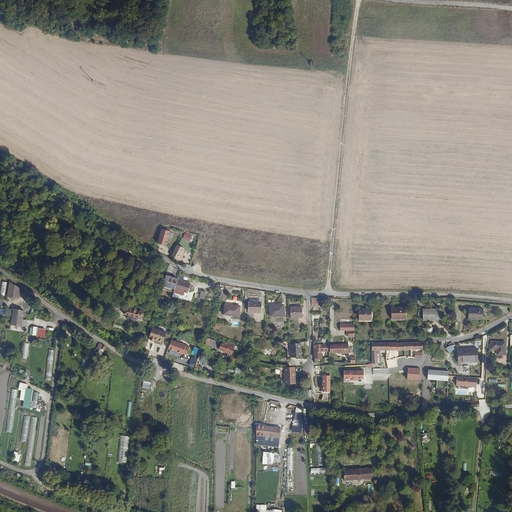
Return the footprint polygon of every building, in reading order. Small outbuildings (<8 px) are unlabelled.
[(160,226),(157,237),(165,239),(168,229),(160,226)] [(192,235),(185,233),(183,239),(189,241),(192,235)] [(170,256),(177,259),(181,253),(180,252),(182,247),(178,245),(176,249),(175,250),(173,249),(170,256)] [(177,278),(166,275),(162,285),(174,289),(174,287),(177,278)] [(177,278),(174,287),(187,291),(190,282),(177,278)] [(9,280),(7,296),(18,297),(20,287),(9,280)] [(216,295),(221,297),(225,284),(220,283),(216,295)] [(196,286),(193,296),(204,299),(206,288),(196,286)] [(119,302),(115,299),(113,304),(115,305),(116,305),(122,308),(124,304),(119,302)] [(249,301),(249,303),(249,307),(249,311),(261,310),(261,301),(249,301)] [(284,303),(270,304),(270,315),(284,314),(284,303)] [(223,304),(223,315),(238,316),(239,306),(223,304)] [(483,304),(469,305),(469,316),(483,316),(483,304)] [(404,305),(389,306),(390,317),(404,317),(404,305)] [(301,306),(290,306),(290,317),(302,316),(301,306)] [(125,307),(123,313),(142,319),(144,313),(144,312),(140,310),(139,311),(137,311),(137,309),(136,308),(135,307),(134,307),(132,308),(132,309),(125,307)] [(12,308),(10,323),(20,325),(22,309),(12,308)] [(370,308),(357,308),(358,321),(370,320),(370,308)] [(439,308),(421,308),(421,319),(440,318),(440,310),(439,308)] [(166,333),(152,328),(147,342),(161,347),(166,333)] [(205,343),(232,354),(234,347),(233,347),(207,337),(205,343)] [(490,340),(490,347),(496,348),(496,353),(503,353),(504,344),(504,340),(490,340)] [(95,350),(101,354),(106,346),(99,342),(95,350)] [(290,342),(291,356),(301,356),(301,353),(301,342),(290,342)] [(371,342),(371,358),(376,358),(375,353),(378,353),(378,349),(386,349),(386,342),(371,342)] [(23,344),(16,343),(14,360),(20,361),(23,344)] [(347,344),(328,344),(328,350),(329,352),(341,351),(341,353),(348,352),(347,344)] [(240,349),(238,356),(245,358),(246,351),(240,349)] [(459,350),(460,364),(480,363),(479,349),(459,350)] [(388,368),(398,366),(396,358),(387,361),(388,368)] [(293,366),(283,367),(284,384),(295,383),(295,376),(294,372),(293,372),(293,366)] [(408,368),(408,379),(420,381),(421,369),(408,368)] [(451,371),(429,370),(428,379),(438,380),(438,389),(445,390),(445,381),(450,382),(451,371)] [(365,371),(344,371),(344,379),(352,379),(352,381),(359,381),(359,380),(365,380),(365,371)] [(478,377),(458,376),(457,386),(458,386),(458,388),(467,389),(467,387),(477,387),(478,377)] [(21,389),(14,388),(9,427),(16,428),(21,389)] [(24,407),(36,409),(39,392),(26,390),(24,407)] [(257,434),(280,437),(281,427),(258,424),(257,434)] [(118,461),(127,462),(129,436),(120,436),(118,461)] [(370,468),(355,469),(356,479),(371,478),(370,468)] [(356,479),(355,469),(343,470),(343,480),(356,479)]
